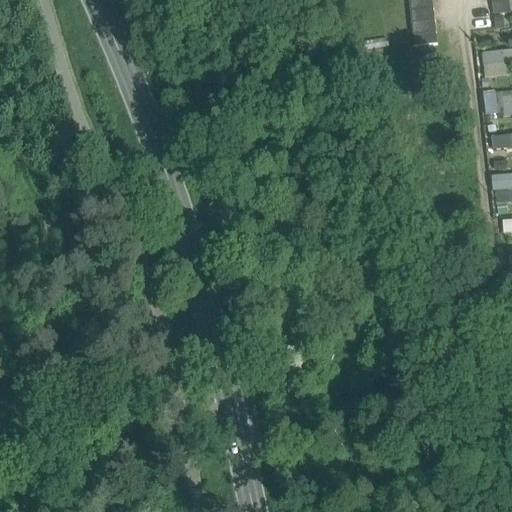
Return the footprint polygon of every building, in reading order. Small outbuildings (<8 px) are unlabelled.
[(337,21),(332,0),(320,0),(325,24),(337,21)] [(414,49),(438,47),(433,0),(409,3),(414,49)] [(511,0),(495,0),(496,15),(511,14),(511,0)] [(511,78),(511,74),(511,65),(511,64),(511,52),(485,54),(486,80),(511,78)] [(511,93),(493,95),(499,163),(510,162),(509,151),(511,150),(511,93)] [(493,165),(494,177),(511,176),(511,164),(493,165)] [(494,193),(511,191),(511,176),(493,178),(494,193)] [(511,234),(511,222),(503,223),(504,235),(511,234)]
